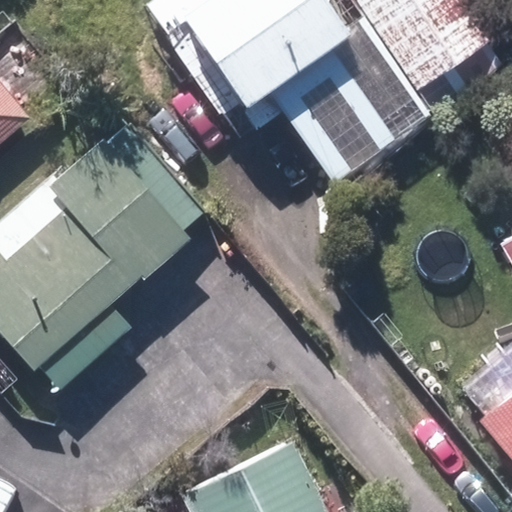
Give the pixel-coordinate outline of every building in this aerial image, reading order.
[(424,112),(411,94),(511,21),(511,9),(505,0),(137,0),(135,2),(159,36),(175,24),(237,110),(263,91),(328,181),(424,112)] [(0,77),(0,146),(34,116),(0,77)] [(49,176),(45,172),(0,211),(0,330),(32,367),(53,391),(126,326),(104,302),(204,214),(122,122),(101,141),(96,135),(49,176)] [(511,235),(498,243),(511,268),(511,235)] [(511,389),(473,425),(511,468),(511,389)] [(327,511),(292,438),(178,494),(186,511),(327,511)]
